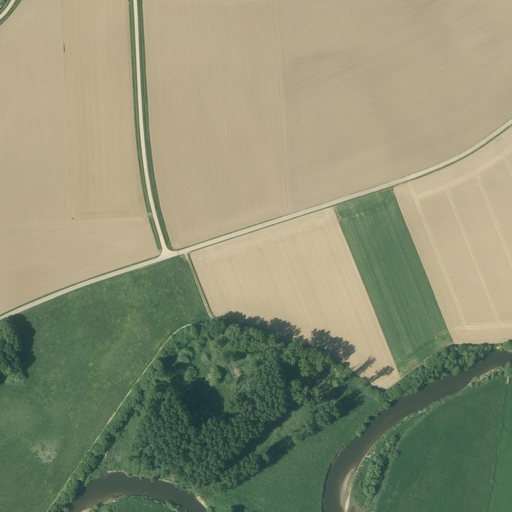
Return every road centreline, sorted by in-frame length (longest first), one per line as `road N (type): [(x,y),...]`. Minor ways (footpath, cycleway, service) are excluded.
road 1 (unclassified): [(0,319),(424,172),(511,120)]
road 2 (track): [(167,256),(142,143),(134,0)]
road 3 (track): [(213,320),(252,330),(309,368),(335,413)]
